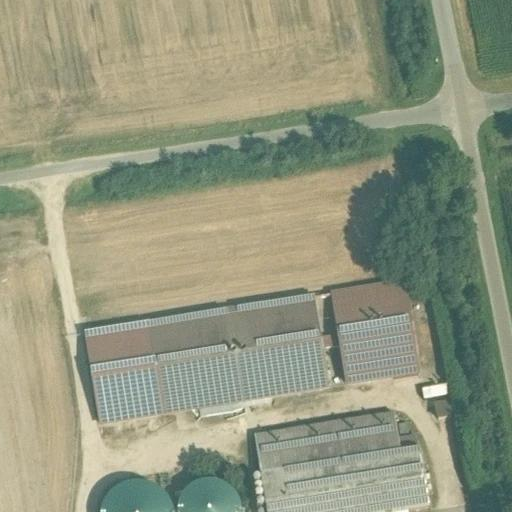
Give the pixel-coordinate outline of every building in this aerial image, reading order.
[(342,350),(348,389),(420,377),(406,288),(333,300),(340,340),(342,350)] [(314,303),(152,330),(167,419),(328,393),(322,354),(320,343),(314,303)] [(167,419),(152,330),(87,340),(102,430),(167,419)] [(340,340),(320,343),(322,354),(342,350),(340,340)] [(446,390),(423,394),(425,404),(448,400),(446,390)] [(449,406),(435,409),(438,423),(452,420),(449,406)] [(395,418),(255,441),(262,481),(402,458),(400,446),(395,418)] [(408,428),(399,429),(401,439),(410,438),(408,428)] [(400,446),(402,458),(419,455),(417,443),(400,446)] [(402,458),(262,481),(266,511),(430,511),(421,455),(419,455),(402,458)]
